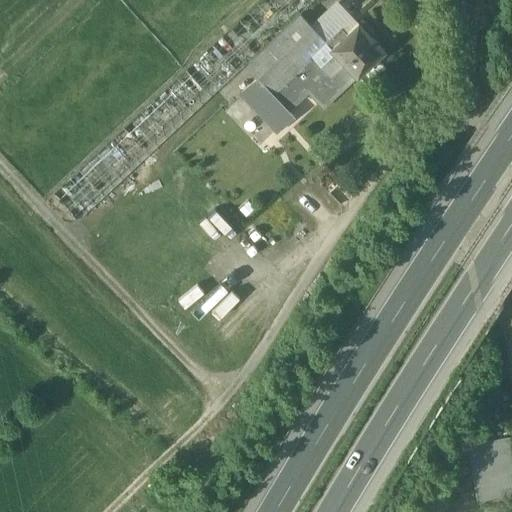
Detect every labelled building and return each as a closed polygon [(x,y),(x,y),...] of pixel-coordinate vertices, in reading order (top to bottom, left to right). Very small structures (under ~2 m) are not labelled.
[(258,0),(53,194),(78,221),(313,0),(258,0)] [(334,9),(315,28),(327,41),(340,29),(345,34),(358,22),(359,23),(363,20),(355,14),(334,9)] [(300,13),(247,64),(257,74),(294,39),(310,24),(300,13)] [(374,32),(363,20),(359,23),(370,35),(374,32)] [(345,34),(331,47),(344,61),(357,74),(383,49),(359,23),(358,22),(345,34)] [(315,28),(310,24),(294,39),(311,56),(312,55),(326,42),(327,41),(315,28)] [(327,41),(326,42),(331,47),(345,34),(340,29),(327,41)] [(257,74),(255,76),(258,79),(272,93),(303,63),(311,56),(294,39),(257,74)] [(326,42),(312,55),(330,74),(344,61),(331,47),(326,42)] [(330,74),(312,55),(311,56),(303,63),(321,83),(330,74)] [(344,61),(330,74),(321,83),(308,89),(323,105),(357,74),(344,61)] [(303,63),(272,93),(287,109),(308,90),(308,89),(321,83),(303,63)] [(272,93),(258,79),(243,93),(277,130),(293,115),(272,93)] [(117,249),(126,254),(149,210),(140,206),(117,249)] [(195,347),(230,363),(252,312),(217,297),(195,347)] [(511,462),(508,437),(476,442),(478,454),(472,455),(480,500),(511,494),(511,462)]
